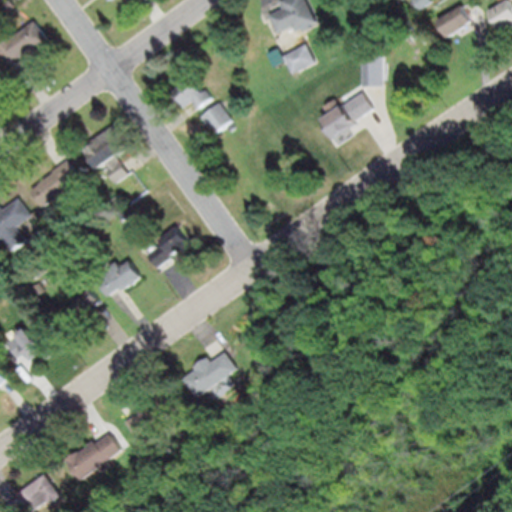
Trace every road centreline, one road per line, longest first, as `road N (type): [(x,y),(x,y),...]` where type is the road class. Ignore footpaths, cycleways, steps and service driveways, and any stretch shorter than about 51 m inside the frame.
road 1 (residential): [(0,447),(511,86)]
road 2 (residential): [(253,268),(64,0)]
road 3 (residential): [(0,153),(210,0)]
